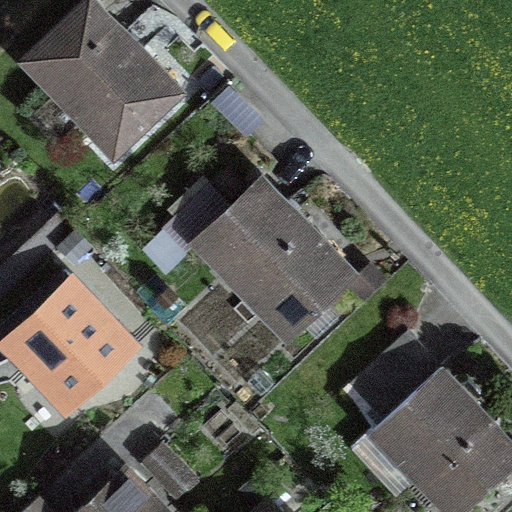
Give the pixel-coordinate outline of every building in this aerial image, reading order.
[(105,163),(174,100),(83,0),(70,0),(9,56),(105,163)] [(336,283),(346,273),(250,173),(217,204),(198,183),(146,232),(167,254),(181,241),(276,340),(336,283)] [(356,264),(346,273),(336,283),(355,302),(375,284),(356,264)] [(65,268),(0,328),(0,331),(69,406),(136,344),(65,268)] [(448,511),(511,453),(511,452),(431,366),(358,434),(430,511),(448,511)] [(188,481),(155,445),(134,463),(167,500),(188,481)] [(160,511),(115,463),(62,511),(47,511),(31,496),(14,511),(160,511)]
